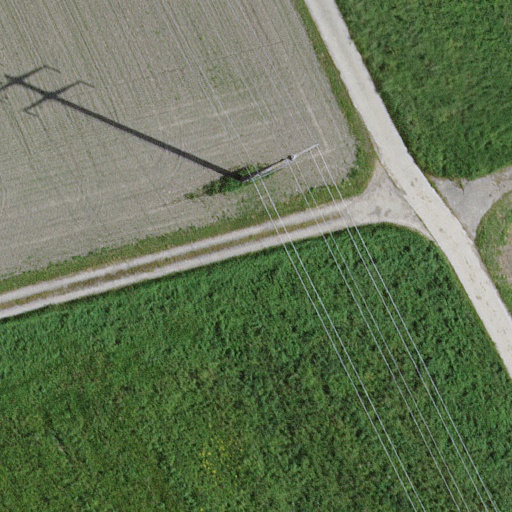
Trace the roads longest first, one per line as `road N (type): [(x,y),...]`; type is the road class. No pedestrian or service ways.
road 1 (track): [(511,169),(0,300)]
road 2 (unclassified): [(316,0),(389,152),(459,256),(511,358)]
